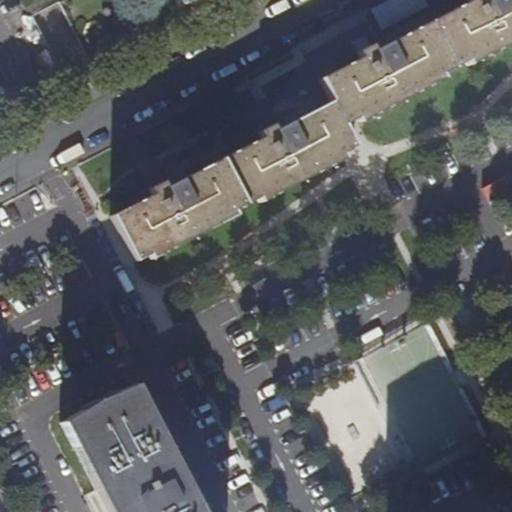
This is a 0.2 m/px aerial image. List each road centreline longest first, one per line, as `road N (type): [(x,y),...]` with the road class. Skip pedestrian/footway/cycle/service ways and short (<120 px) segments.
road 1 (residential): [(346,0),(0,175)]
road 2 (unknown): [(60,472),(166,399)]
